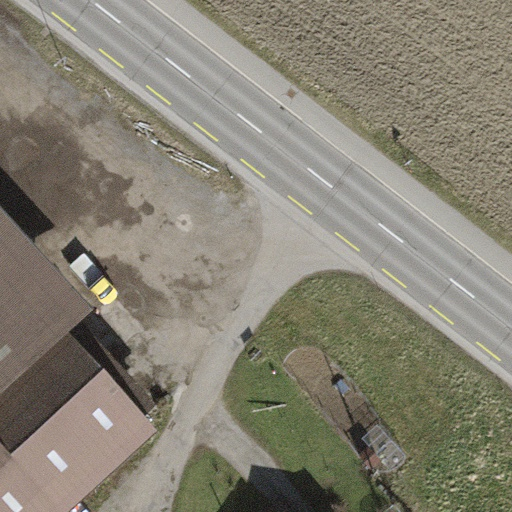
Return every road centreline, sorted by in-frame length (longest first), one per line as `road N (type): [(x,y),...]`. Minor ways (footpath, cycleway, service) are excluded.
road 1 (primary): [(88,0),(511,329)]
road 2 (track): [(334,191),(220,352),(181,441),(163,511)]
road 3 (track): [(0,141),(220,352)]
